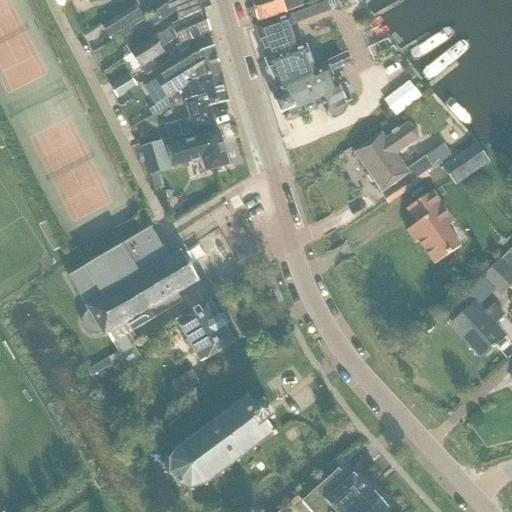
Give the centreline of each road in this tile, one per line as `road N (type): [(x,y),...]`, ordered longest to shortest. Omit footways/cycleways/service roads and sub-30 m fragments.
road 1 (unclassified): [(475,498),(346,357),(300,279),(221,0)]
road 2 (residential): [(49,0),(157,214)]
